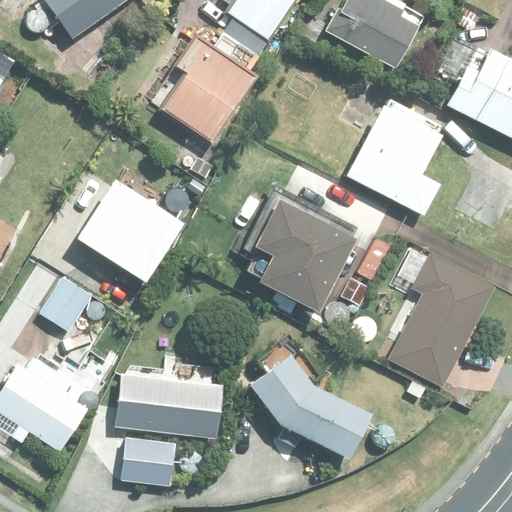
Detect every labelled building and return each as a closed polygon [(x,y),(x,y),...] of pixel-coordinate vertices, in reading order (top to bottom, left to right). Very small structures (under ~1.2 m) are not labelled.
[(42,0),(72,44),(136,0),(42,0)] [(230,8),(225,16),(233,21),(227,29),(223,36),(258,61),(300,0),(221,0),(220,2),(230,8)] [(424,20),(386,0),(383,0),(381,4),(372,0),(352,0),(344,16),(340,14),(328,36),(398,74),(421,33),(418,31),(424,20)] [(465,10),(455,25),(467,33),(477,18),(465,10)] [(260,83),(251,77),(262,63),(258,61),(223,36),(212,51),(198,41),(152,105),(162,112),(160,114),(212,151),(260,83)] [(78,41),(64,58),(82,74),(97,57),(78,41)] [(437,77),(460,88),(448,112),(511,143),(511,65),(492,55),(489,62),(453,44),(437,77)] [(388,103),(348,183),(425,222),(441,191),(425,182),(446,142),(437,138),(441,130),(388,103)] [(0,169),(2,171),(9,159),(0,153),(0,169)] [(197,160),(190,172),(206,181),(213,169),(197,160)] [(106,173),(68,233),(138,277),(175,217),(106,173)] [(264,286),(262,291),(321,321),(347,271),(353,275),(365,251),(358,248),(360,246),(353,242),(357,233),(275,192),(244,254),(257,260),(248,277),(264,286)] [(208,211),(200,225),(214,232),(222,218),(208,211)] [(422,298),(388,363),(443,392),(496,293),(430,258),(411,293),(422,298)] [(63,280),(39,319),(69,338),(93,299),(63,280)] [(351,280),(340,299),(358,310),(369,291),(351,280)] [(240,290),(222,327),(269,350),(272,351),(279,339),(290,314),(240,290)] [(305,379),(282,350),(244,379),(242,381),(247,388),(271,419),(342,452),(360,412),(361,407),(305,379)] [(0,430),(13,439),(11,441),(22,448),(29,437),(60,456),(88,413),(65,399),(72,387),(34,363),(26,375),(19,369),(0,398),(0,430)] [(222,391),(123,379),(116,431),(216,443),(222,391)] [(373,452),(375,453),(377,454),(380,455),(383,455),(385,455),(388,455),(390,454),(393,452),(395,450),(396,448),(397,446),(398,443),(398,440),(398,438),(398,435),(397,432),(395,430),(393,428),(391,427),(389,426),(386,425),(383,424),(381,425),(378,425),(376,426),(373,428),(371,430),(370,432),(369,434),(368,437),(368,440),(368,442),(368,445),(369,447),(371,450),(373,452)] [(175,447),(126,441),(120,484),(169,490),(175,447)]
